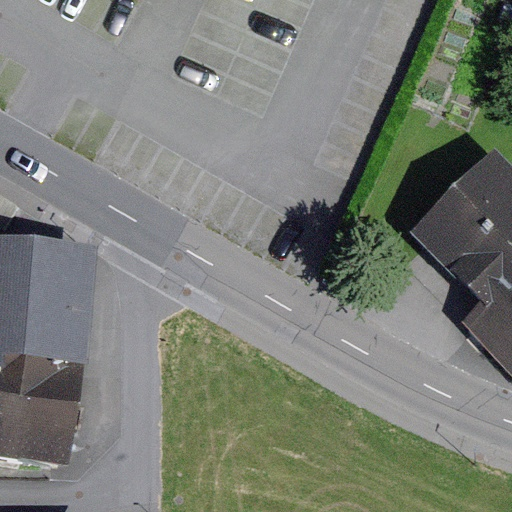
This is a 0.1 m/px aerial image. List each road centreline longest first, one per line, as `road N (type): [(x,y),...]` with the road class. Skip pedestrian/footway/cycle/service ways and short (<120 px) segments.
road 1 (tertiary): [(139,226),(423,386),(511,424)]
road 2 (residential): [(139,226),(141,511)]
road 3 (tertiary): [(0,144),(139,226)]
road 4 (residential): [(0,485),(121,511)]
